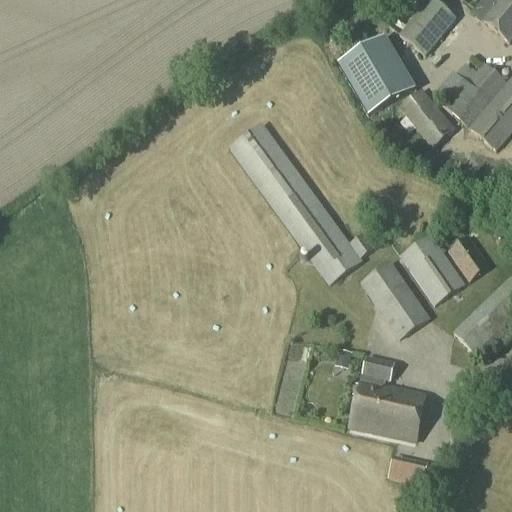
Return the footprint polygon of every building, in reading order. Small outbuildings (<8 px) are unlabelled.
[(443,39),(455,24),(426,0),(411,0),(386,31),(423,62),(424,61),(432,52),(439,44),(443,39)] [(511,0),(504,0),(484,25),(509,46),(511,43),(511,0)] [(414,96),(383,43),(335,71),(367,124),(414,96)] [(480,66),(442,110),(496,155),(511,136),(511,81),(506,88),(480,66)] [(422,95),(398,112),(432,154),(455,134),(422,95)] [(262,130),(230,153),(329,288),(361,265),(359,263),(372,253),(361,238),(348,248),(262,130)] [(470,169),(480,178),(493,164),(484,155),(470,169)] [(465,238),(444,252),(467,286),(488,272),(465,238)] [(430,239),(401,260),(435,309),(464,289),(430,239)] [(390,267),(360,287),(399,343),(429,323),(390,267)] [(511,286),(510,285),(454,339),(478,364),(511,331),(511,286)] [(335,364),(348,368),(351,357),(338,353),(335,364)] [(366,361),(361,384),(391,391),(395,367),(366,361)] [(361,384),(351,431),(415,445),(426,399),(391,391),(361,384)] [(394,461),(390,483),(423,490),(428,469),(394,461)]
